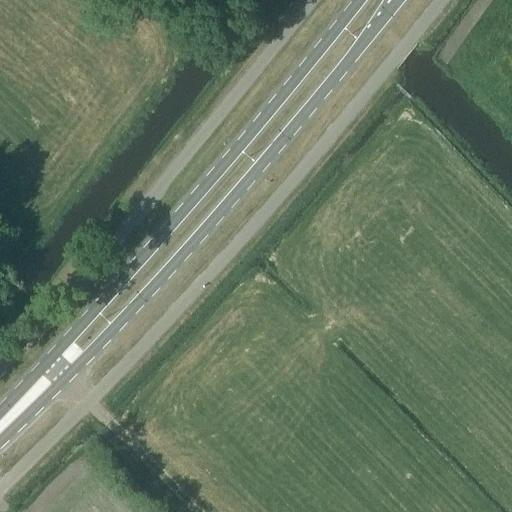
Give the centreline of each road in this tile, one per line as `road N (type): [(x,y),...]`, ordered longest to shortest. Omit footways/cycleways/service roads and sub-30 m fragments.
road 1 (secondary): [(0,441),(186,252),(397,0)]
road 2 (secondary): [(359,0),(172,225),(0,411)]
road 3 (track): [(197,511),(48,361)]
